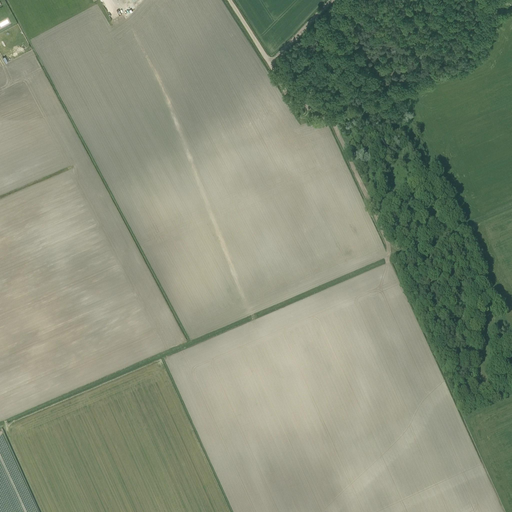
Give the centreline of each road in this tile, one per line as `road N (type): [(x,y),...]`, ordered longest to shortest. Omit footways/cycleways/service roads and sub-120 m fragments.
road 1 (track): [(269,59),(294,103),(332,118),(388,246),(387,266)]
road 2 (track): [(229,0),(272,60),(331,0)]
